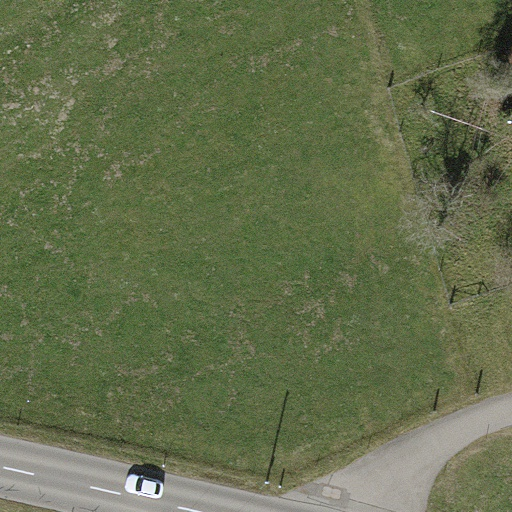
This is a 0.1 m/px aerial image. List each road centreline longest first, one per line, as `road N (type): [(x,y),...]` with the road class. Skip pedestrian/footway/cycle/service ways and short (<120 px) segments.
road 1 (tertiary): [(199,511),(0,467)]
road 2 (residential): [(511,414),(485,420),(389,479),(375,511)]
